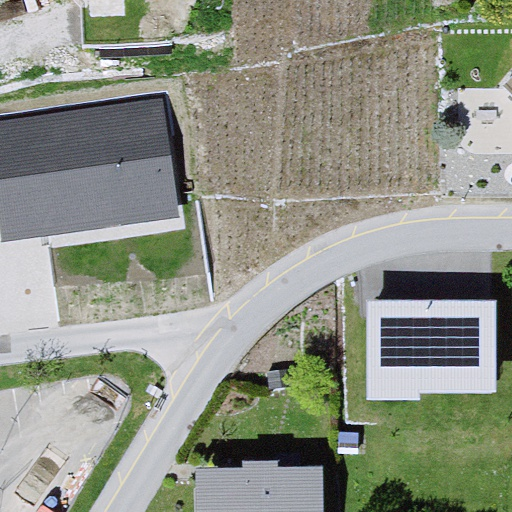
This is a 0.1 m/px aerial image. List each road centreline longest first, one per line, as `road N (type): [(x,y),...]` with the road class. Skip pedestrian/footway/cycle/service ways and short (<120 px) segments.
road 1 (residential): [(235,331),(280,293),(378,245),(511,231)]
road 2 (residential): [(0,356),(235,331)]
road 3 (residential): [(124,511),(235,331)]
